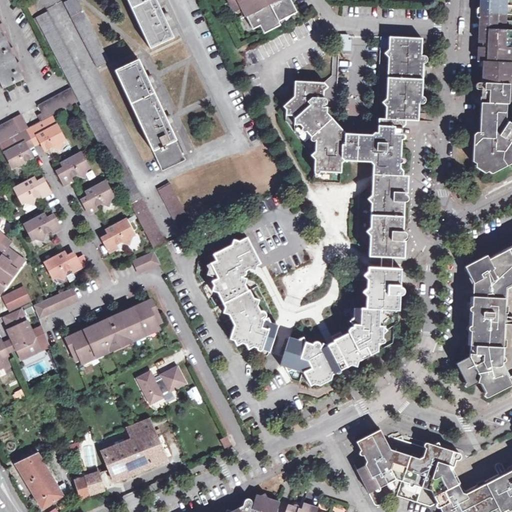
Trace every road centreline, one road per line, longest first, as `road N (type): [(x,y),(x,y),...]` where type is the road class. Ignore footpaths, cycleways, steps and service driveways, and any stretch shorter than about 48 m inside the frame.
road 1 (residential): [(458,219),(441,193),(452,28)]
road 2 (residential): [(458,219),(436,245),(422,355),(389,394)]
road 3 (residential): [(322,428),(145,511)]
road 4 (residential): [(316,0),(346,23),(452,28)]
road 5 (residential): [(389,394),(408,408),(467,424),(511,402)]
